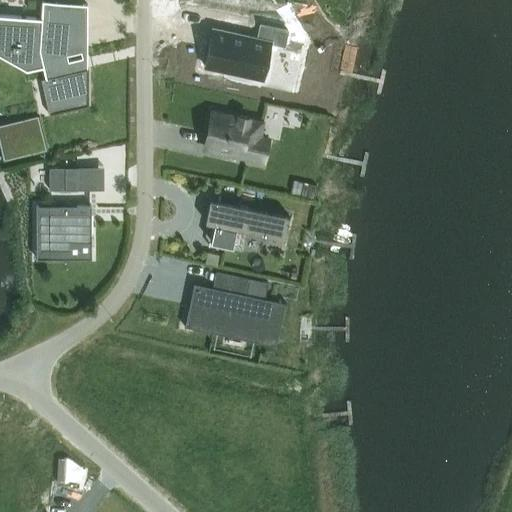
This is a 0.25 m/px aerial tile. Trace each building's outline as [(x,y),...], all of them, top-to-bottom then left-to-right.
[(0,14),(0,47),(40,50),(46,77),(41,78),(48,113),(88,105),(89,68),(69,72),(65,54),(82,50),(84,21),(56,19),(57,5),(42,4),(41,18),(0,14)] [(285,45),(288,29),(261,23),(258,37),(213,28),(205,65),(263,78),(271,42),(285,45)] [(213,111),(205,147),(263,160),(268,139),(258,137),(262,122),(213,111)] [(49,189),(65,189),(65,166),(49,166),(49,189)] [(65,166),(65,189),(78,189),(78,166),(65,166)] [(293,179),(290,193),(315,198),(318,185),(293,179)] [(211,199),(206,221),(215,223),(211,241),(242,247),(245,230),(284,238),(289,215),(211,199)] [(51,205),(51,258),(92,258),(91,205),(51,205)] [(207,251),(205,263),(217,265),(219,254),(207,251)] [(194,282),(185,321),(264,338),(272,299),(246,293),(250,277),(240,275),(236,291),(212,286),(194,282)]
